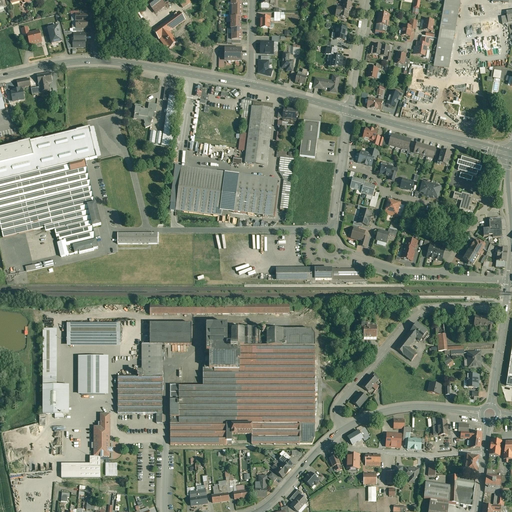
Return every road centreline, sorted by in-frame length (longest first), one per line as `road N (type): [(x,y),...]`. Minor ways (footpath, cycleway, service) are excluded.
road 1 (residential): [(342,429),(339,406),(410,319),(435,307),(504,306)]
road 2 (residential): [(484,451),(351,450),(331,438)]
road 3 (secondary): [(95,60),(248,84)]
road 4 (tertiary): [(342,429),(402,408),(480,413)]
